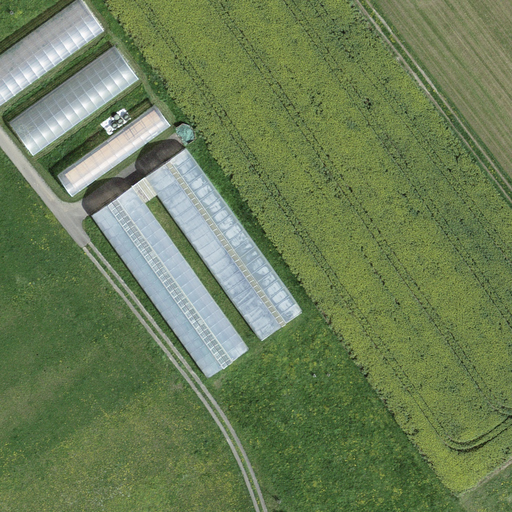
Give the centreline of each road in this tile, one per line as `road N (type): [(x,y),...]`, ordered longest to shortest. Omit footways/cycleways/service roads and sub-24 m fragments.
road 1 (track): [(66,219),(199,391),(263,511)]
road 2 (track): [(511,196),(359,0)]
road 3 (track): [(0,138),(66,219),(179,141)]
